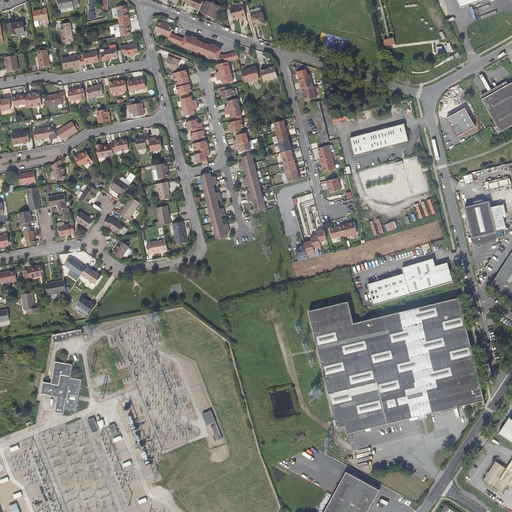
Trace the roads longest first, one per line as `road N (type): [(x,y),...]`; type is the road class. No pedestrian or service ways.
road 1 (unclassified): [(426,97),(476,304)]
road 2 (residential): [(94,243),(126,271),(198,254),(183,175)]
road 3 (residential): [(284,54),(321,213),(338,209)]
road 4 (residential): [(168,117),(0,165)]
road 5 (residential): [(0,86),(153,64)]
road 6 (residential): [(284,54),(426,97)]
road 7 (residential): [(145,5),(284,54)]
road 8 (unknown): [(462,248),(364,275),(368,304)]
